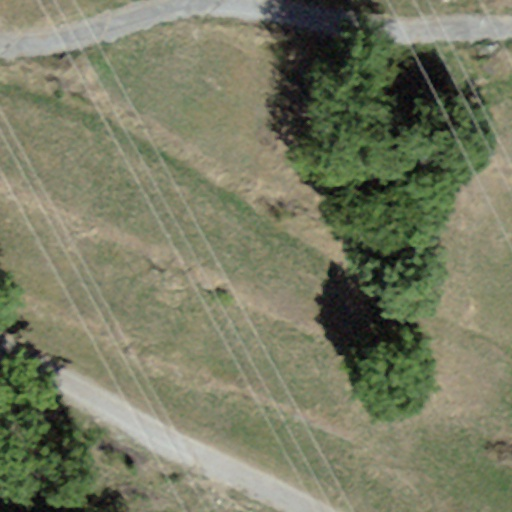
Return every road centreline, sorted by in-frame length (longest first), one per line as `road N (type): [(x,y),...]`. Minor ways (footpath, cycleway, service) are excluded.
road 1 (track): [(0,42),(42,48),(158,16),(255,9),(379,31),(511,37)]
road 2 (track): [(298,511),(0,336)]
